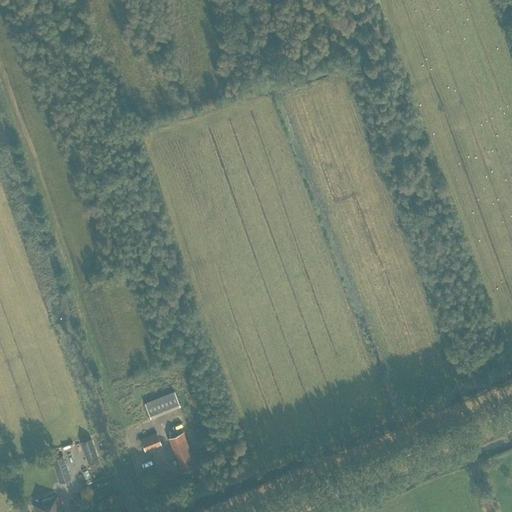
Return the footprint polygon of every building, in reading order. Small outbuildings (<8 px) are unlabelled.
[(175,387),(145,399),(152,415),(182,403),(175,387)] [(182,432),(169,437),(182,471),(195,466),(182,432)] [(145,451),(162,444),(157,433),(140,439),(145,451)] [(91,438),(81,442),(89,463),(99,460),(91,438)] [(59,482),(70,478),(62,455),(51,459),(59,482)] [(92,501),(88,494),(80,497),(83,505),(92,501)] [(62,511),(57,496),(33,504),(35,511),(62,511)]
